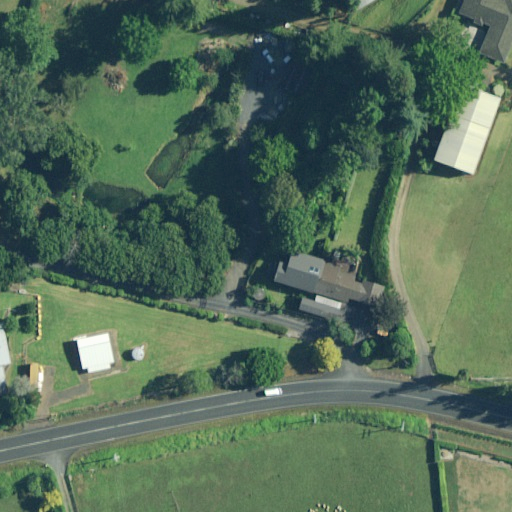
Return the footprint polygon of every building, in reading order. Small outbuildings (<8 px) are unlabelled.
[(348,0),(346,2),(352,12),(372,0),(348,0)] [(511,0),(460,0),(455,12),(488,27),(476,52),(502,63),(511,39),(511,0)] [(318,68),(292,57),(276,92),(302,104),(318,68)] [(499,99),(460,85),(433,160),(471,174),(499,99)] [(272,281),(316,294),(314,302),(299,298),(297,308),(341,320),(343,311),(322,305),(325,296),(346,302),(347,298),(374,306),(379,287),(354,280),(355,277),(335,271),(336,265),(281,249),(272,281)] [(10,364),(3,324),(0,324),(0,394),(7,393),(2,365),(10,364)]
